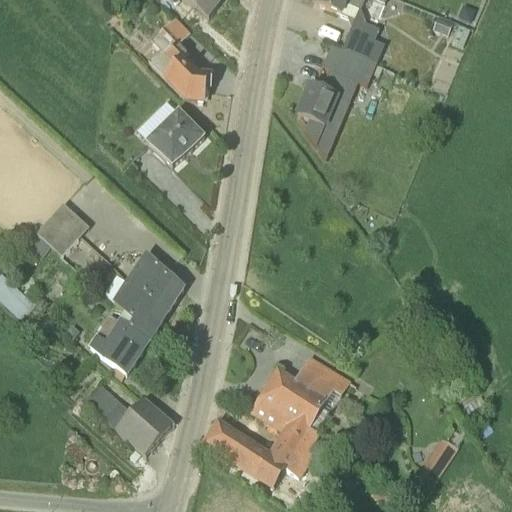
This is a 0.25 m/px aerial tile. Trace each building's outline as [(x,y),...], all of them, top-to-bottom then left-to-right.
[(182,0),(181,1),(207,23),(225,0),(224,0),(182,0)] [(341,18),(345,8),(359,14),(365,1),(383,8),(387,0),(319,0),(316,8),(341,18)] [(470,26),(475,13),(462,8),(457,21),(470,26)] [(447,39),(452,27),(437,21),(432,33),(447,39)] [(354,24),(350,34),(341,55),(366,66),(376,70),(384,49),(374,45),(379,34),(365,27),(364,28),(354,24)] [(186,104),(203,106),(205,92),(210,93),(211,80),(198,79),(185,65),(189,62),(177,50),(182,45),(167,30),(151,45),(160,54),(148,66),(186,104)] [(367,91),(376,70),(366,66),(341,55),(331,50),(322,72),(329,75),(321,95),(313,92),(310,90),(297,120),(301,121),(309,125),(304,136),(316,152),(323,135),(335,126),(346,101),(351,103),(358,87),(367,91)] [(148,148),(171,172),(171,173),(172,174),(173,173),(173,172),(183,163),(185,162),(184,161),(191,154),(192,155),(193,154),(193,153),(203,144),(204,143),(203,141),(203,142),(179,118),(180,117),(179,116),(177,117),(178,118),(148,146),(146,147),(148,148)] [(80,241),(54,218),(35,238),(37,239),(49,251),(61,262),(80,241)] [(38,264),(49,251),(37,239),(25,252),(38,264)] [(146,258),(127,287),(170,314),(184,293),(146,258)] [(0,304),(22,325),(36,310),(32,307),(1,278),(0,278),(0,304)] [(114,307),(125,318),(133,325),(128,332),(149,346),(170,314),(127,287),(114,307)] [(39,300),(34,307),(43,314),(49,307),(39,300)] [(133,325),(125,318),(106,348),(97,341),(90,351),(126,381),(149,346),(128,332),(133,325)] [(72,330),(66,337),(73,344),(79,336),(72,330)] [(280,434),(279,435),(316,456),(318,454),(312,451),(319,439),(311,434),(334,396),(341,401),(349,387),(310,364),(303,376),(309,380),(302,391),(278,377),(253,417),(280,434)] [(144,404),(131,417),(102,390),(86,407),(145,462),(173,430),(144,404)] [(488,420),(480,410),(470,417),(477,428),(488,420)] [(316,456),(279,435),(263,460),(217,430),(205,449),(274,493),(286,475),(300,483),(316,456)] [(458,452),(463,442),(452,436),(446,446),(458,452)] [(428,464),(444,474),(457,453),(441,444),(428,464)] [(142,462),(137,457),(134,460),(139,465),(142,462)] [(416,499),(398,487),(394,493),(412,505),(416,499)] [(387,509),(393,500),(375,489),(369,499),(387,509)]
